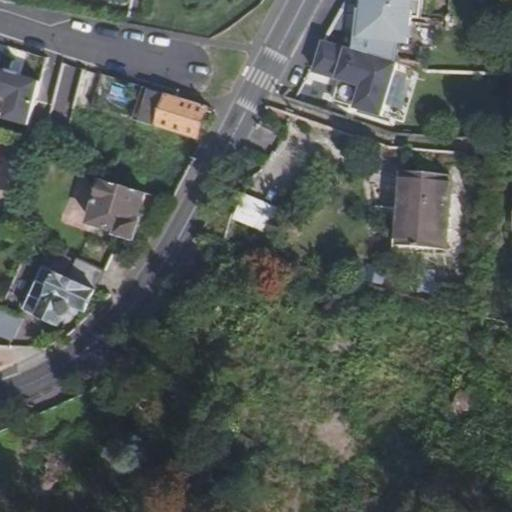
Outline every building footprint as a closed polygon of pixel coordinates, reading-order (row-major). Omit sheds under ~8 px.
[(163,24),(167,0),(20,0),(19,6),(36,9),(38,0),(163,24)] [(430,47),(437,31),(421,24),(414,41),(430,47)] [(45,81),(0,59),(0,108),(32,119),(45,81)] [(60,90),(77,95),(84,70),(69,65),(60,90)] [(84,70),(77,95),(95,101),(103,75),(84,70)] [(209,108),(144,88),(134,119),(200,139),(209,108)] [(449,181),(408,177),(401,244),(442,247),(449,181)] [(148,195),(105,182),(92,224),(120,233),(119,237),(137,242),(143,222),(139,221),(148,195)] [(244,194),(236,217),(268,229),(276,206),(244,194)] [(69,256),(60,275),(97,292),(106,273),(69,256)] [(97,292),(60,275),(46,268),(26,310),(61,326),(65,319),(66,319),(67,318),(69,317),(70,316),(71,315),(72,314),(73,313),(74,311),(75,310),(75,308),(75,306),(88,312),(97,292)] [(24,319),(1,308),(0,310),(0,334),(13,341),(24,319)]
